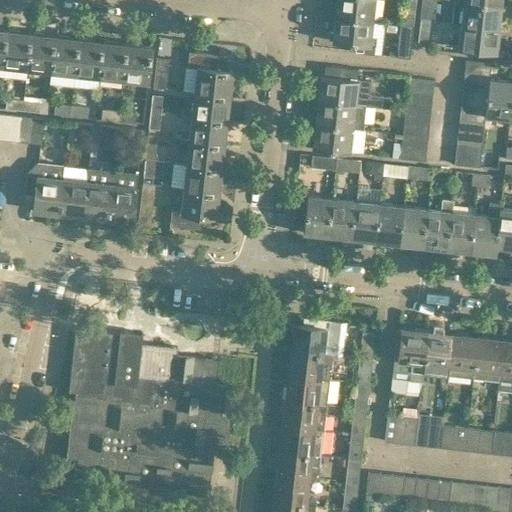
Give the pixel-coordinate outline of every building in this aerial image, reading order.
[(335,10),(334,16),(372,20),(374,0),(335,0),(335,9),(331,8),(331,10),(335,10)] [(406,0),(402,0),(400,24),(413,25),(415,1),(406,0)] [(453,0),(451,24),(460,25),(498,29),(499,13),(503,14),(503,13),(500,12),(500,4),(463,0),(461,0),(453,0)] [(421,7),(420,18),(432,19),(433,9),(421,7)] [(372,20),(334,16),(332,33),(329,32),(328,33),(332,34),(331,41),(354,43),(353,51),(373,53),(375,37),(370,36),(372,20)] [(420,20),(418,42),(429,43),(432,21),(432,19),(420,18),(420,20)] [(397,48),(397,56),(409,57),(410,49),(410,47),(413,25),(400,24),(397,48)] [(460,25),(458,47),(495,51),(497,35),(500,36),(500,35),(497,34),(498,29),(460,25)] [(2,65),(26,67),(30,36),(6,33),(2,65)] [(26,67),(50,70),(54,39),(30,36),(26,67)] [(50,70),(74,73),(78,41),(54,39),(50,70)] [(74,73),(98,76),(102,44),(78,41),(74,73)] [(98,76),(122,78),(126,47),(102,44),(98,76)] [(126,47),(122,78),(147,81),(151,49),(126,47)] [(196,67),(194,90),(229,94),(232,70),(223,69),(225,56),(226,55),(188,50),(187,66),(196,67)] [(152,86),(165,87),(168,58),(156,56),(152,86)] [(464,58),(463,70),(488,72),(490,61),(464,58)] [(314,90),(314,91),(317,92),(316,98),(355,102),(355,103),(365,104),(367,104),(368,99),(370,80),(356,78),(358,68),(325,64),(325,66),(327,66),(326,75),(319,74),(317,90),(314,90)] [(463,70),(462,81),(486,84),(487,76),(488,76),(488,72),(463,70)] [(485,96),(484,107),(483,114),(484,114),(508,117),(511,80),(511,78),(498,77),(498,74),(497,73),(497,77),(488,76),(487,76),(486,84),(485,96)] [(408,75),(407,87),(432,89),(434,78),(408,75)] [(462,81),(460,93),(485,96),(486,84),(462,81)] [(407,87),(406,98),(431,101),(432,89),(407,87)] [(194,90),(191,114),(226,118),(229,94),(194,90)] [(460,93),(459,105),(484,107),(485,96),(460,93)] [(151,95),(149,110),(160,111),(161,96),(151,95)] [(6,99),(5,108),(21,109),(22,100),(23,99),(6,97),(6,99)] [(314,115),(314,122),(352,126),(362,128),(365,104),(355,103),(355,102),(316,98),(315,114),(312,114),(311,115),(314,115)] [(406,98),(404,110),(430,113),(431,101),(406,98)] [(22,100),(21,109),(37,111),(39,111),(40,101),(23,99),(22,100)] [(54,104),(53,113),(70,115),(71,106),(71,104),(54,103),(54,104)] [(71,106),(70,115),(85,116),(88,117),(89,106),(71,104),(71,106)] [(459,105),(458,116),(483,119),(484,114),(483,114),(484,107),(459,105)] [(99,119),(118,121),(119,111),(100,109),(99,119)] [(150,110),(148,127),(158,128),(160,111),(150,110)] [(404,110),(403,122),(429,124),(430,113),(404,110)] [(119,111),(118,121),(133,123),(134,113),(119,111)] [(4,138),(16,140),(19,114),(7,113),(4,138)] [(16,140),(28,141),(31,116),(19,114),(16,140)] [(191,114),(188,139),(224,143),(226,118),(191,114)] [(31,116),(28,141),(40,142),(43,117),(31,116)] [(483,119),(458,116),(455,140),(481,142),(483,119)] [(75,121),(74,132),(91,134),(92,123),(75,121)] [(352,126),(314,122),(312,138),(309,138),(309,139),(312,139),(311,146),(349,151),(361,152),(364,128),(362,128),(352,126)] [(403,122),(402,133),(427,136),(429,124),(403,122)] [(116,137),(117,126),(99,124),(98,135),(116,137)] [(134,128),(117,126),(116,137),(132,139),(134,128)] [(402,133),(401,145),(426,148),(427,136),(402,133)] [(187,151),(186,163),(221,167),(224,143),(188,139),(179,138),(178,150),(187,151)] [(455,140),(454,151),(480,154),(481,142),(455,140)] [(146,143),(145,158),(154,159),(155,159),(157,142),(156,142),(147,141),(146,143)] [(426,148),(401,145),(399,156),(425,159),(426,148)] [(480,154),(454,151),(453,163),(479,166),(480,154)] [(335,156),(311,153),(310,165),(334,168),(335,156)] [(335,156),(334,168),(345,169),(346,157),(335,156)] [(145,158),(143,175),(153,176),(155,159),(154,159),(145,158)] [(364,171),(382,173),(383,161),(365,159),(364,171)] [(33,209),(58,212),(62,177),(63,164),(35,161),(26,171),(24,192),(34,193),(33,209)] [(383,161),(382,173),(392,175),(393,163),(383,161)] [(186,163),(183,187),(218,191),(221,167),(186,163)] [(407,164),(406,176),(417,177),(419,165),(407,164)] [(511,164),(505,164),(503,175),(511,175),(511,164)] [(82,215),(107,217),(112,170),(87,167),(86,179),(82,215)] [(112,170),(107,217),(132,220),(137,172),(112,170)] [(470,183),(478,184),(479,172),(471,171),(470,183)] [(478,184),(488,185),(489,173),(479,172),(478,184)] [(58,212),(82,215),(86,179),(62,177),(58,212)] [(141,182),(138,212),(151,214),(154,183),(142,182),(141,182)] [(218,191),(183,187),(180,211),(171,209),(169,224),(200,228),(201,214),(215,215),(218,191)] [(320,234),(327,235),(331,196),(294,192),(291,222),(303,224),(302,232),(319,234),(318,237),(319,237),(320,234)] [(343,236),(351,237),(355,199),(331,196),(327,235),(342,236),(342,240),(343,240),(343,236)] [(427,207),(423,245),(437,247),(437,250),(438,250),(438,247),(446,248),(451,210),(452,199),(442,198),(440,208),(427,207)] [(367,239),(375,240),(379,202),(355,199),(351,237),(366,239),(366,242),(367,243),(367,239)] [(391,242),(399,242),(403,204),(379,202),(375,240),(390,242),(389,245),(391,245),(391,242)] [(495,253),(496,245),(499,215),(498,215),(499,207),(499,204),(488,202),(487,214),(475,212),(470,251),(485,252),(485,256),(486,256),(486,252),(495,253)] [(415,244),(423,245),(427,207),(403,204),(399,242),(414,244),(413,248),(414,248),(415,244)] [(511,208),(499,207),(498,215),(499,215),(496,245),(511,246),(511,248),(511,250),(511,208)] [(462,250),(470,251),(475,212),(451,210),(446,248),(461,250),(461,253),(462,253),(462,250)] [(290,348),(331,353),(339,354),(342,320),(303,316),(302,324),(293,323),(293,324),(294,324),(291,348),(290,348)] [(73,385),(62,456),(66,456),(69,457),(69,455),(77,457),(73,483),(72,483),(72,484),(105,489),(106,482),(114,483),(112,500),(148,505),(148,504),(146,503),(147,495),(179,499),(179,498),(178,498),(179,489),(206,493),(206,494),(207,494),(212,461),(206,460),(207,451),(223,454),(223,452),(228,418),(226,418),(226,419),(223,418),(218,418),(222,386),(220,386),(220,387),(212,386),(216,359),(217,360),(218,358),(184,354),(184,356),(176,355),(177,345),(141,342),(142,340),(142,337),(143,330),(142,329),(141,331),(121,328),(122,326),(120,326),(120,329),(119,332),(76,327),(67,385),(68,385),(68,384),(73,385)] [(392,371),(390,388),(405,390),(407,373),(410,373),(410,370),(422,371),(427,330),(426,330),(426,331),(402,328),(402,327),(401,327),(401,328),(397,328),(392,371)] [(422,371),(447,374),(452,333),(451,333),(451,334),(427,331),(427,330),(422,371)] [(362,331),(360,344),(373,345),(374,332),(362,331)] [(447,374),(472,377),(477,336),(476,337),(452,334),(452,333),(447,374)] [(472,377),(498,380),(502,339),(502,338),(502,339),(478,337),(478,336),(477,336),(472,377)] [(496,389),(511,390),(511,340),(503,340),(503,339),(502,339),(498,380),(496,389)] [(287,373),(287,374),(328,378),(331,353),(290,348),(290,349),(291,349),(288,373),(287,373)] [(357,369),(356,382),(369,383),(370,370),(357,369)] [(284,399),(325,404),(328,378),(287,374),(287,375),(288,375),(286,399),(284,399)] [(356,382),(355,394),(367,396),(369,383),(356,382)] [(282,424),(281,424),(323,429),(325,404),(284,399),(284,400),(286,400),(283,424),(282,424)] [(386,419),(384,441),(414,444),(416,421),(417,415),(387,412),(386,418),(386,419)] [(352,419),(350,432),(363,433),(364,421),(352,419)] [(416,421),(414,444),(439,447),(440,434),(428,433),(429,423),(416,421)] [(279,449),(279,450),(320,454),(323,429),(281,424),(281,425),(283,425),(280,449),(279,449)] [(440,434),(439,447),(465,450),(467,427),(455,425),(454,436),(440,434)] [(467,427),(465,450),(489,453),(491,440),(479,438),(480,428),(467,427)] [(491,440),(489,453),(511,455),(511,432),(505,431),(504,441),(491,440)] [(350,432),(349,446),(362,447),(363,433),(350,432)] [(276,474),(276,475),(310,478),(317,479),(320,454),(279,450),(280,450),(277,474),(276,474)] [(339,456),(338,464),(346,465),(347,457),(339,456)] [(346,469),(345,482),(357,484),(359,471),(346,469)] [(362,493),(374,495),(377,472),(365,471),(362,493)] [(374,495),(386,496),(389,473),(377,472),(374,495)] [(386,496),(398,497),(401,475),(389,473),(386,496)] [(273,499),(273,500),(314,504),(315,493),(308,492),(310,478),(276,475),(277,475),(274,499),(273,499)] [(398,497),(411,499),(413,476),(401,475),(398,497)] [(411,499),(423,500),(425,478),(413,476),(411,499)] [(423,500),(435,502),(437,479),(425,478),(423,500)] [(435,502),(447,503),(449,480),(437,479),(435,502)] [(447,503),(459,504),(462,482),(449,480),(447,503)] [(345,482),(343,495),(356,497),(357,484),(345,482)] [(459,504),(471,506),(474,483),(462,482),(459,504)] [(471,506),(483,507),(486,484),(474,483),(471,506)] [(483,507),(495,508),(498,486),(486,484),(483,507)] [(495,508),(507,510),(510,487),(498,486),(495,508)] [(313,511),(314,504),(273,500),(275,500),(273,511),(313,511)]
